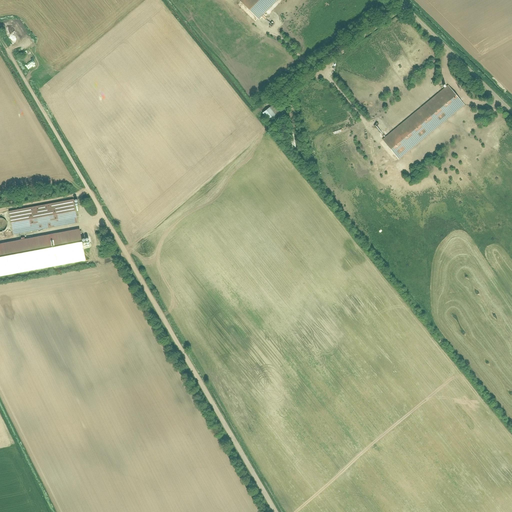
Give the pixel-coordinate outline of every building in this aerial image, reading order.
[(242,0),(239,3),(256,21),(277,0),(242,0)] [(383,139),(398,158),(462,107),(447,88),(383,139)] [(275,103),(265,112),(272,120),(282,112),(275,103)] [(78,223),(73,198),(9,210),(13,234),(78,223)] [(0,244),(0,276),(87,261),(81,230),(0,244)]
